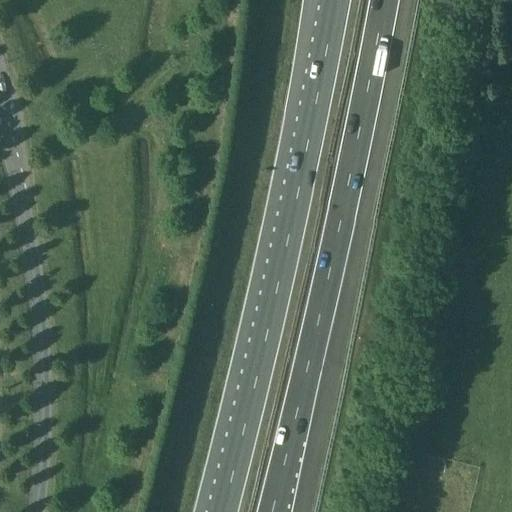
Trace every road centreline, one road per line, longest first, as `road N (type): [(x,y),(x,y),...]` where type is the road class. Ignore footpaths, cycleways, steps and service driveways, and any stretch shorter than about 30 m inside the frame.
road 1 (motorway): [(335,0),(220,511)]
road 2 (motorway): [(270,511),(385,0)]
road 3 (secondary): [(36,511),(43,414),(36,291),(0,123)]
